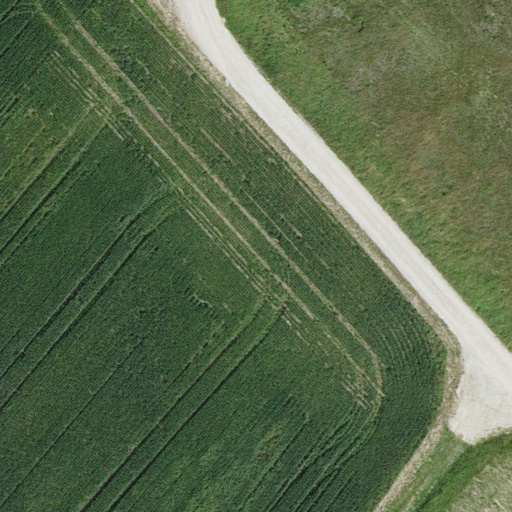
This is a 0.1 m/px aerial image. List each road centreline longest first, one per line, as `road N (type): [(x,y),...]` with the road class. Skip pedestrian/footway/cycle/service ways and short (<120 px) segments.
road 1 (track): [(507,373),(189,0)]
road 2 (track): [(399,511),(507,373)]
